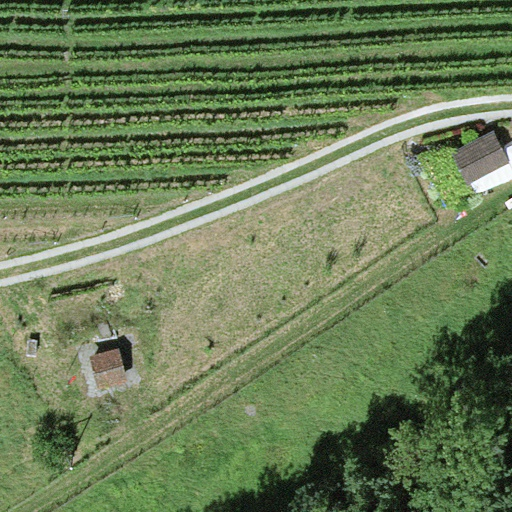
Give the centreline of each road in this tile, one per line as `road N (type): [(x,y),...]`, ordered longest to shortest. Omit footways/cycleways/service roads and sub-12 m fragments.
road 1 (track): [(30,511),(511,192)]
road 2 (track): [(511,105),(447,111),(149,233),(0,270)]
